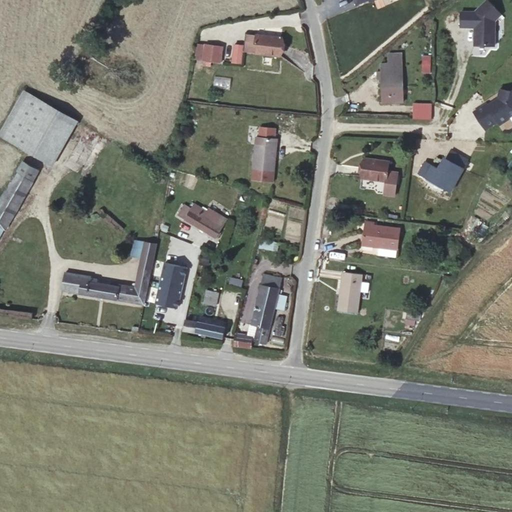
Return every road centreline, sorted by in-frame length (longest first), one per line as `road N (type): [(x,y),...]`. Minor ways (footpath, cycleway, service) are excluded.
road 1 (residential): [(306,0),(327,101),(294,375)]
road 2 (primary): [(0,337),(294,375)]
road 3 (primary): [(294,375),(511,403)]
road 4 (track): [(394,388),(439,296),(511,225)]
